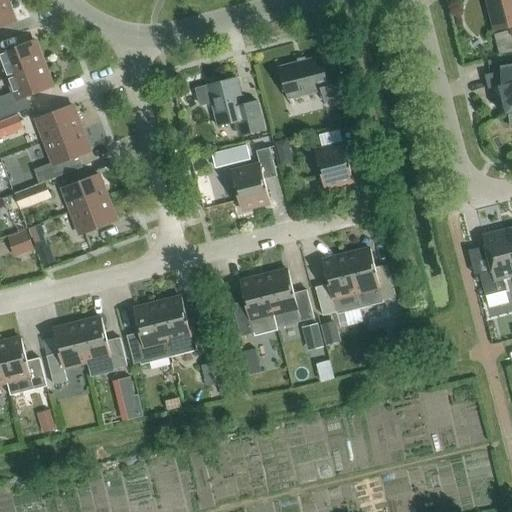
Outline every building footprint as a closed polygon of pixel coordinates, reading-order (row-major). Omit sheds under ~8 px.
[(0,27),(16,22),(7,0),(3,0),(0,1),(0,27)] [(511,0),(487,0),(495,31),(511,27),(511,31),(511,0)] [(0,58),(7,78),(44,64),(36,41),(0,54),(0,58)] [(325,102),(346,97),(339,70),(325,73),(321,57),(280,67),(288,99),(322,91),(325,102)] [(26,97),(53,87),(44,64),(7,78),(13,93),(0,97),(0,119),(30,108),(26,97)] [(500,71),(484,75),(487,90),(498,87),(505,115),(508,115),(510,129),(511,128),(511,66),(500,69),(500,71)] [(237,78),(208,86),(196,89),(200,104),(212,101),(218,126),(233,122),(236,132),(249,129),(250,133),(265,130),(257,101),(244,105),(237,78)] [(73,106),(36,120),(45,143),(82,129),(73,106)] [(0,121),(0,138),(24,129),(18,115),(0,121)] [(315,151),(325,189),(354,182),(348,159),(360,155),(353,127),(340,130),(343,144),(315,151)] [(63,162),(91,152),(82,129),(45,143),(53,164),(36,171),(41,183),(68,173),(63,162)] [(260,165),(232,172),(242,210),(270,203),(264,180),(277,176),(270,148),(257,151),(260,165)] [(108,198),(99,175),(62,189),(71,212),(108,198)] [(14,194),(20,210),(51,198),(45,182),(14,194)] [(80,235),(117,221),(108,198),(71,212),(80,235)] [(27,230),(7,238),(15,258),(35,250),(27,230)] [(503,279),(511,276),(511,260),(504,230),(483,236),(491,270),(479,273),(485,296),(506,291),(503,279)] [(383,301),(396,297),(389,269),(376,272),(371,249),(347,255),(360,307),(383,301)] [(347,255),(323,262),(328,285),(316,288),(323,316),(336,313),(360,307),(347,255)] [(288,270),(264,276),(274,314),(297,308),(301,322),(314,319),(307,290),(294,293),(288,270)] [(240,337),(254,334),(254,336),(277,330),(273,314),(274,314),(264,276),(240,283),(246,306),(233,309),(240,337)] [(197,350),(196,344),(206,341),(200,317),(188,321),(182,298),(158,304),(171,357),(197,350)] [(134,364),(141,363),(141,365),(171,357),(158,304),(134,310),(140,333),(127,336),(134,364)] [(91,376),(127,366),(120,338),(107,341),(102,318),(78,324),(87,362),(91,376)] [(321,325),(326,346),(341,342),(336,322),(321,325)] [(64,368),(87,362),(78,324),(54,330),(59,353),(47,356),(54,385),(67,381),(64,368)] [(323,347),(317,324),(302,328),(308,351),(323,347)] [(0,343),(0,355),(7,382),(30,376),(34,390),(47,387),(40,358),(27,362),(21,338),(0,343)] [(221,383),(216,362),(201,366),(207,387),(221,383)] [(129,379),(115,382),(124,419),(143,415),(138,395),(133,397),(129,379)]
